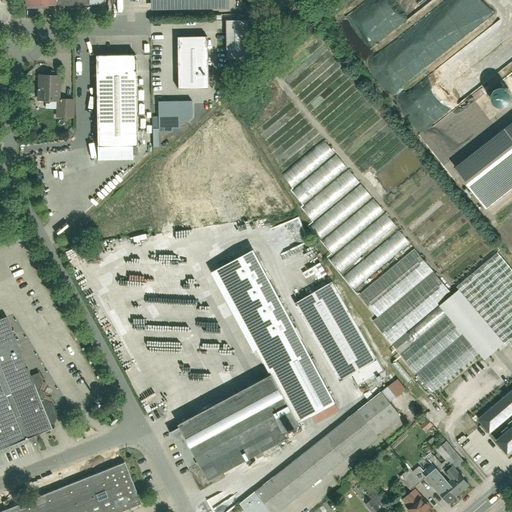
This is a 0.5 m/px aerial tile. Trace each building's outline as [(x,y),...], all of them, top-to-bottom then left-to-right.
[(24,0),(25,9),(91,8),(100,7),(105,3),(104,0),(24,0)] [(227,0),(150,0),(151,11),(228,9),(227,0)] [(249,22),(226,22),(226,59),(249,59),(249,22)] [(179,89),(208,88),(207,38),(178,38),(179,89)] [(135,58),(97,59),(99,148),(137,148),(135,58)] [(475,84),(483,90),(496,71),(491,67),(489,70),(483,66),(480,70),(478,69),(476,71),(472,69),(470,73),(471,74),(468,78),(472,80),(468,87),(471,89),(475,84)] [(61,77),(38,76),(37,105),(56,105),(56,119),(74,119),(75,100),(61,100),(61,77)] [(494,96),(506,108),(511,102),(511,89),(506,84),(494,96)] [(158,102),(159,134),(174,134),(174,130),(182,130),(182,121),(190,121),(193,118),(193,101),(158,102)] [(511,186),(511,135),(462,175),(487,207),(511,186)] [(453,293),(323,139),(282,174),(294,188),(291,190),(304,205),(302,207),(313,222),(308,226),(332,254),(327,258),(378,318),(374,321),(454,416),(501,377),(486,359),(506,341),(509,344),(511,341),(511,268),(499,253),(457,287),(459,289),(453,293)] [(272,381),(173,436),(205,493),(228,480),(227,478),(303,436),(300,431),(339,409),(254,255),(214,277),(272,381)] [(321,262),(307,271),(314,283),(328,273),(321,262)] [(332,281),(296,302),(340,379),(352,372),(357,382),(382,368),(332,281)] [(0,449),(51,430),(56,417),(52,404),(53,398),(47,397),(45,392),(47,385),(43,384),(38,371),(27,375),(4,318),(0,319),(0,449)] [(380,390),(239,503),(246,511),(279,511),(361,447),(363,450),(379,438),(376,434),(400,415),(380,390)] [(511,391),(478,421),(490,435),(511,416),(511,391)] [(511,428),(496,442),(508,456),(511,453),(511,428)] [(122,511),(141,504),(124,460),(0,509),(0,511),(122,511)] [(427,478),(450,504),(471,486),(454,467),(447,473),(441,466),(427,478)] [(343,497),(353,487),(348,482),(338,491),(343,497)] [(410,511),(434,511),(416,489),(404,499),(412,508),(409,510),(410,511)]
